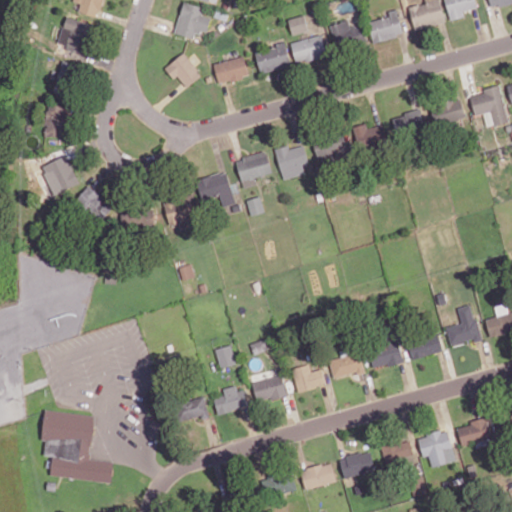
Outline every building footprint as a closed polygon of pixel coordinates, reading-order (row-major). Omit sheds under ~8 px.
[(73,0),(74,1),(80,2),(78,12),(99,16),(102,0),(73,0)] [(425,0),(426,2),(410,6),(415,29),(446,22),(440,0),(425,0)] [(446,0),(449,19),(464,17),(463,10),(476,8),(474,0),(446,0)] [(207,33),(212,16),(202,14),(204,6),(184,1),(175,33),(194,38),(196,30),(207,33)] [(403,36),(399,9),(389,10),(390,17),(369,20),(372,41),(403,36)] [(292,34),(308,31),(305,15),(289,18),(292,34)] [(64,27),(71,29),(66,47),(83,53),(93,24),(68,16),(64,27)] [(367,41),(363,23),(350,26),(348,20),(331,24),(336,48),(367,41)] [(292,40),(295,61),(327,57),(324,35),(292,40)] [(291,65),(285,42),(255,50),(261,73),(291,65)] [(202,75),(185,52),(165,67),(174,79),(179,75),(187,86),(202,75)] [(214,63),(219,83),(249,75),(244,55),(214,63)] [(81,65),(64,59),(53,91),(70,96),(81,65)] [(470,95),(475,114),(483,112),(487,126),(509,121),(500,84),(484,88),(484,92),(470,95)] [(465,118),(461,98),(430,105),(435,125),(465,118)] [(68,105),(47,104),(46,135),(66,136),(68,105)] [(426,130),(421,108),(392,116),(398,137),(426,130)] [(382,124),(369,127),(368,123),(353,126),(358,149),(386,143),(382,124)] [(319,163),(349,156),(344,134),(313,141),(319,163)] [(304,145),(289,147),(289,145),(276,147),(282,178),(309,173),(304,145)] [(236,158),(243,187),(257,184),(255,177),(272,172),(267,151),(236,158)] [(80,183),(66,154),(41,166),(55,195),(80,183)] [(227,171),(197,178),(202,199),(220,195),(223,206),(235,203),(227,171)] [(75,202),(102,221),(113,205),(87,186),(75,202)] [(250,215),(264,212),(261,196),(247,199),(250,215)] [(168,224),(182,223),(182,228),(194,227),(192,198),(166,199),(168,224)] [(154,226),(154,207),(122,208),(122,227),(154,226)] [(183,279),(194,276),(191,263),(179,266),(183,279)] [(481,338),(472,303),(457,307),(462,323),(446,326),(451,345),(481,338)] [(486,318),(489,336),(511,331),(511,311),(508,312),(506,303),(495,306),(497,316),(486,318)] [(412,359),(443,351),(439,334),(408,341),(412,359)] [(374,367),(403,362),(399,340),(370,346),(374,367)] [(221,368),(236,363),(231,344),(215,349),(221,368)] [(365,372),(358,348),(342,353),(342,356),(328,360),(334,378),(357,371),(358,374),(365,372)] [(311,371),(309,364),(292,368),(298,391),(326,385),(323,368),(311,371)] [(258,401),(270,397),(271,400),(288,395),(281,373),(252,382),(258,401)] [(237,391),(236,385),(223,388),(225,394),(214,397),(218,414),(248,406),(244,389),(237,391)] [(209,415),(204,397),(176,404),(180,422),(209,415)] [(94,415),(45,410),(42,440),(45,440),(44,455),(52,456),(50,475),(111,482),(114,461),(89,458),(94,415)] [(461,444),(491,437),(487,418),(457,425),(461,444)] [(449,430),(419,435),(422,456),(429,455),(431,465),(455,461),(449,430)] [(381,446),(386,466),(414,459),(409,438),(381,446)] [(339,458),(344,478),(376,470),(371,450),(339,458)] [(336,481),(332,461),(301,469),(306,488),(336,481)] [(297,489),(293,471),(261,478),(265,496),(297,489)]
